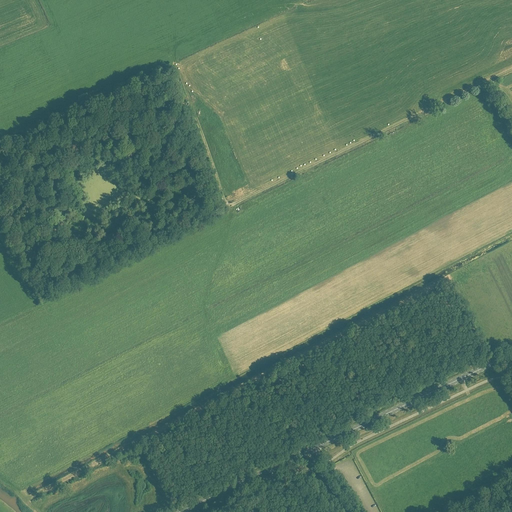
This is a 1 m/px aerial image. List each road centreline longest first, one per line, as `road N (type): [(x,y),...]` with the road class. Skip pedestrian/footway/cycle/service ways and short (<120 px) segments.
road 1 (secondary): [(511,354),(312,448)]
road 2 (secondary): [(312,448),(178,511)]
